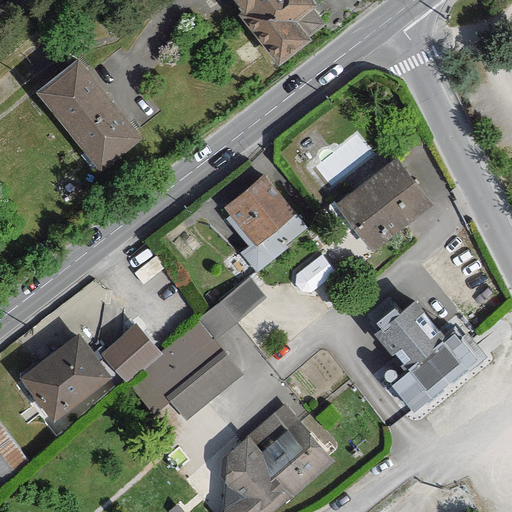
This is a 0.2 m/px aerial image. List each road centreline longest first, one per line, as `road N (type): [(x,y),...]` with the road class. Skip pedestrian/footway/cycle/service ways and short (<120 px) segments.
road 1 (primary): [(0,318),(395,14)]
road 2 (residential): [(395,14),(511,255)]
road 3 (residential): [(511,392),(348,511)]
